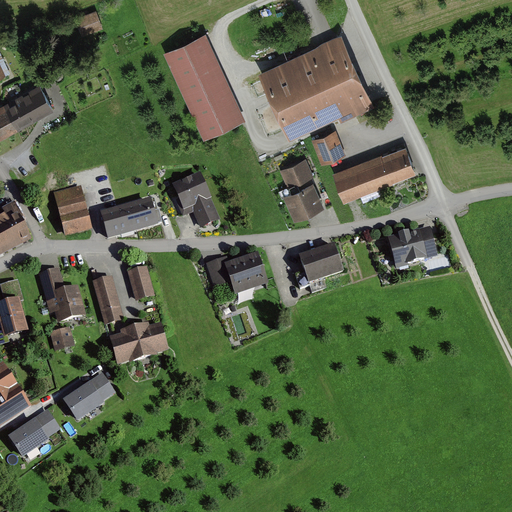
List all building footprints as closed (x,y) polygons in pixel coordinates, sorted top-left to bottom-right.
[(100,11),(80,18),(86,33),(106,27),(100,11)] [(206,33),(167,51),(206,138),(245,120),(206,33)] [(350,42),(271,79),(296,133),(344,111),(349,121),(381,107),(350,42)] [(47,88),(9,107),(20,127),(57,108),(47,88)] [(9,107),(0,111),(0,137),(20,127),(9,107)] [(339,131),(317,140),(326,163),(348,154),(339,131)] [(410,149),(338,176),(347,198),(419,171),(410,149)] [(317,177),(309,160),(285,171),(295,194),(286,198),(295,219),(330,205),(320,183),(304,190),(302,184),(317,177)] [(204,231),(223,223),(202,177),(177,189),(189,217),(197,213),(204,231)] [(54,194),(66,239),(93,232),(81,188),(54,194)] [(152,203),(101,219),(107,240),(158,225),(152,203)] [(9,217),(0,221),(0,256),(37,240),(20,204),(6,210),(9,217)] [(432,229),(392,240),(398,264),(439,253),(432,229)] [(337,248),(303,260),(312,285),(346,274),(337,248)] [(227,261),(208,267),(216,290),(234,285),(238,297),(274,285),(263,254),(228,266),(227,261)] [(63,269),(42,274),(51,309),(61,307),(65,323),(90,316),(82,287),(69,291),(63,269)] [(132,274),(140,305),(159,299),(151,269),(132,274)] [(117,279),(97,285),(108,327),(129,321),(117,279)] [(30,337),(21,302),(0,307),(0,325),(5,343),(30,337)] [(122,338),(109,342),(116,367),(131,363),(132,367),(156,360),(155,357),(168,353),(161,326),(149,330),(147,326),(121,333),(122,338)] [(73,330),(53,335),(57,354),(78,349),(73,330)] [(0,374),(0,405),(20,394),(6,371),(0,374)] [(102,406),(89,387),(65,403),(78,422),(102,406)] [(46,443),(34,424),(10,439),(22,458),(46,443)]
